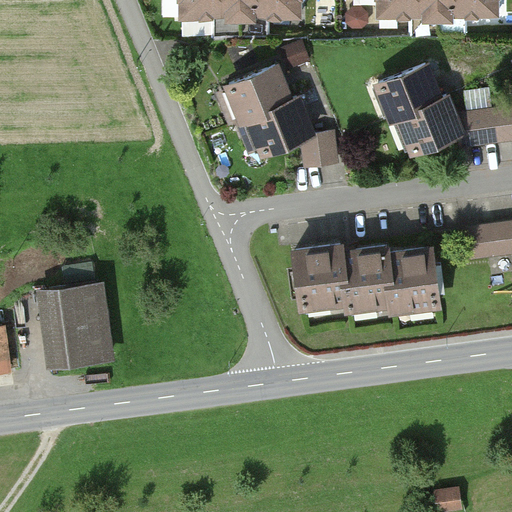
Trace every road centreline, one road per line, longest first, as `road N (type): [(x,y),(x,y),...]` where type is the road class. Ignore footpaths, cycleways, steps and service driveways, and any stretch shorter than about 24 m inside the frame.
road 1 (residential): [(227,223),(247,213),(511,182)]
road 2 (tertiary): [(0,421),(281,382)]
road 3 (residential): [(127,0),(207,201),(227,223)]
road 4 (tertiary): [(281,382),(511,351)]
road 5 (residential): [(227,223),(281,382)]
